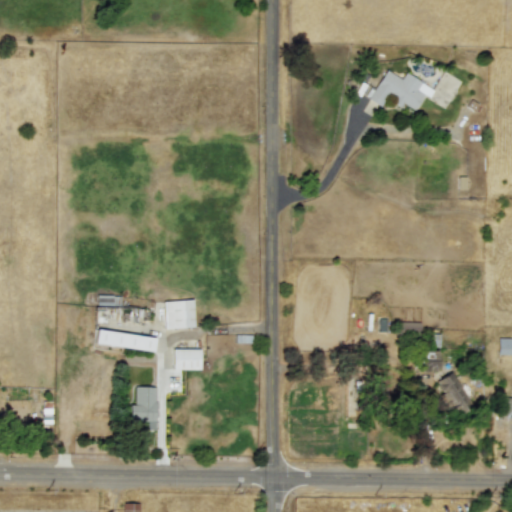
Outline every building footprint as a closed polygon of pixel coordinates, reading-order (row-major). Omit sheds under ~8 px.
[(366,99),(379,107),(385,96),(411,111),(421,94),(427,97),(431,89),(403,73),(399,79),(383,69),(366,99)] [(162,301),(163,327),(191,327),(191,300),(162,301)] [(151,350),(153,336),(93,331),(92,344),(151,350)] [(495,354),(511,354),(511,338),(496,338),(495,354)] [(171,369),(197,370),(198,349),(171,348),(171,369)] [(418,350),(417,371),(434,371),(435,351),(418,350)] [(469,401),(448,372),(434,382),(441,392),(437,395),(451,414),(469,401)] [(154,387),(133,386),(132,405),(128,404),(127,423),(142,423),(141,430),(153,430),(154,387)] [(136,511),(137,503),(121,503),(120,511),(136,511)]
